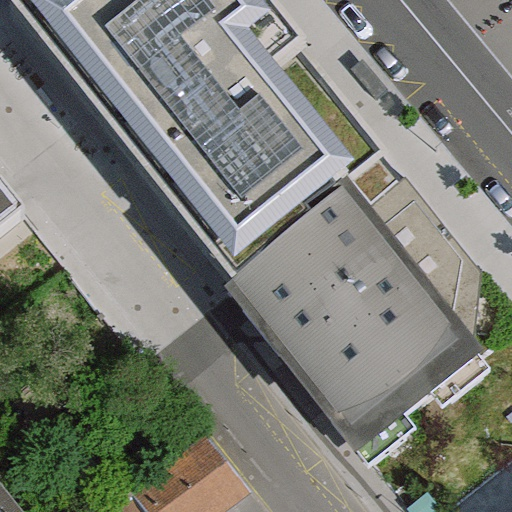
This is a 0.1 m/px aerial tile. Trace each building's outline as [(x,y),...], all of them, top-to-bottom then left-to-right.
[(260,0),(28,0),(20,6),(239,274),(311,215),(310,211),(357,170),(377,193),(402,173),(260,0)] [(311,215),(239,274),(233,279),(244,293),(365,443),(474,355),(483,266),(406,170),(402,173),(377,193),(357,170),(310,211),(311,215)] [(0,192),(0,250),(29,225),(0,192)] [(102,511),(209,511),(230,496),(240,489),(200,440),(102,511)] [(17,511),(0,490),(0,511),(17,511)]
